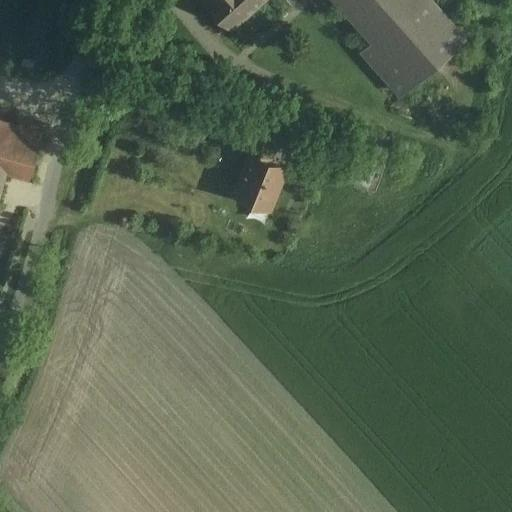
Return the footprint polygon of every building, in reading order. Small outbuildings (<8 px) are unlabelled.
[(209,0),(232,26),(262,0),(209,0)] [(479,25),(454,0),(343,0),(423,81),(479,25)] [(277,3),(244,35),(257,48),(290,16),(277,3)] [(0,190),(5,173),(29,180),(42,134),(0,122),(0,190)] [(252,151),(235,193),(271,207),(287,166),(252,151)] [(369,183),(375,164),(336,151),(330,170),(369,183)]
